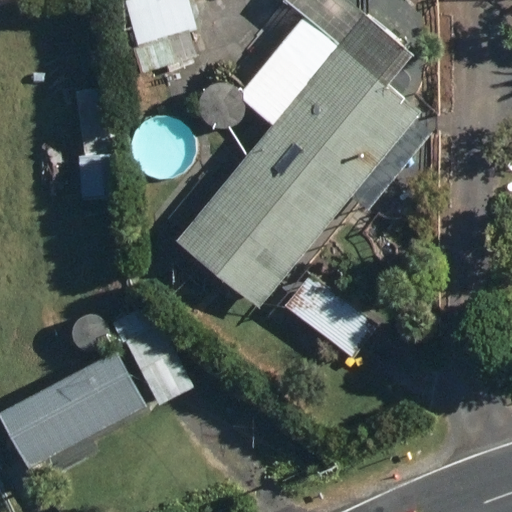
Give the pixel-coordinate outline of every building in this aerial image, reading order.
[(140,46),(148,73),(183,63),(175,36),(204,28),(196,0),(133,0),(146,45),(140,46)] [(191,241),(269,304),(429,112),(312,15),(249,95),(285,124),(237,184),(213,166),(168,218),(193,239),(191,241)] [(125,154),(85,156),(88,201),(128,198),(125,154)] [(315,274),(289,306),(354,360),(381,328),(315,274)] [(149,308),(120,321),(132,345),(161,332),(149,308)] [(13,414),(42,466),(157,403),(128,351),(13,414)]
